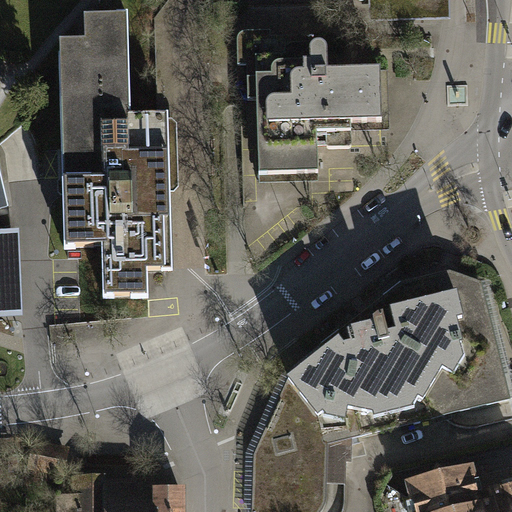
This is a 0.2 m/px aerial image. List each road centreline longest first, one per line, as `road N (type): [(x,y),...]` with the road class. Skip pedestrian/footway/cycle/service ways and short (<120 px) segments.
road 1 (residential): [(507,130),(478,166),(443,180),(263,316),(160,378)]
road 2 (residential): [(160,378),(0,410)]
road 3 (residential): [(207,511),(203,471),(160,378)]
